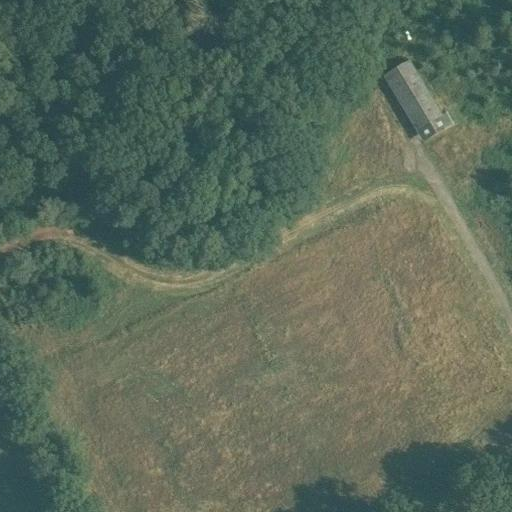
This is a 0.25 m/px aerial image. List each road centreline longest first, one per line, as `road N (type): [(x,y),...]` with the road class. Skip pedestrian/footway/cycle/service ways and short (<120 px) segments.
road 1 (track): [(447,199),(392,182),(187,277),(139,268),(75,235),(32,238),(0,252)]
road 2 (track): [(511,320),(420,158)]
